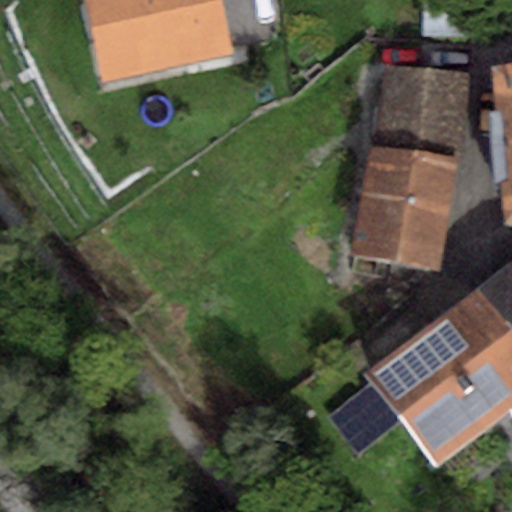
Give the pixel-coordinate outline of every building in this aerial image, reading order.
[(228,52),(216,0),(90,0),(108,79),(228,52)] [(429,0),(428,36),(472,37),(473,0),(429,0)] [(390,62),(377,148),(454,161),(467,75),(390,62)] [(511,72),(502,73),(511,171),(511,72)] [(377,148),(371,147),(353,251),(436,265),(454,161),(377,148)] [(511,263),(477,287),(511,330),(511,263)] [(511,330),(477,287),(328,414),(356,455),(401,422),(433,456),(511,401),(511,330)]
